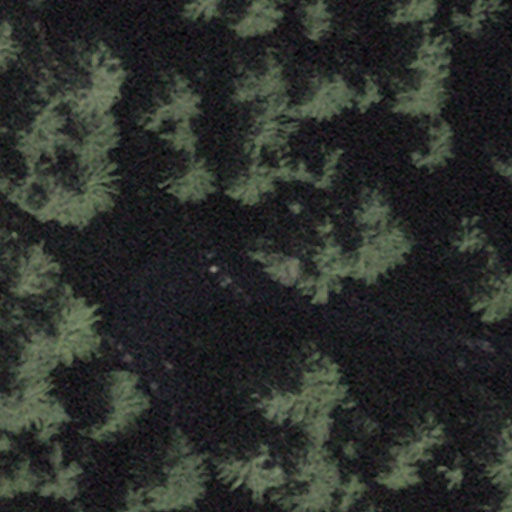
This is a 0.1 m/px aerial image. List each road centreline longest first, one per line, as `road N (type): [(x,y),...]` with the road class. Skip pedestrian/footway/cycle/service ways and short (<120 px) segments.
road 1 (track): [(511,341),(236,271),(133,293),(133,346),(164,403),(303,511)]
road 2 (track): [(133,293),(0,218)]
